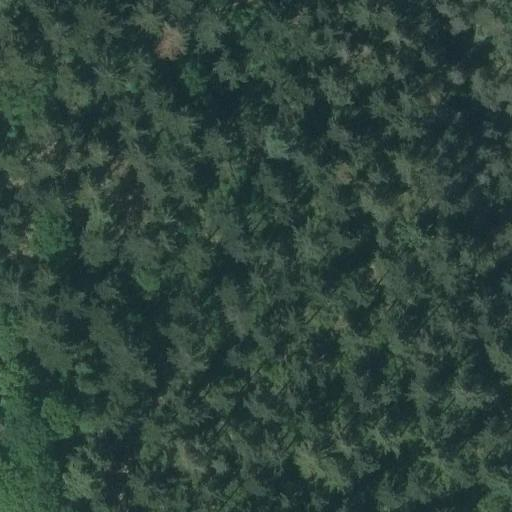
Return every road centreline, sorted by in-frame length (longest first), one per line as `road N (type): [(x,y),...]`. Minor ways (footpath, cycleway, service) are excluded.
road 1 (track): [(0,98),(265,0)]
road 2 (track): [(0,374),(44,511)]
